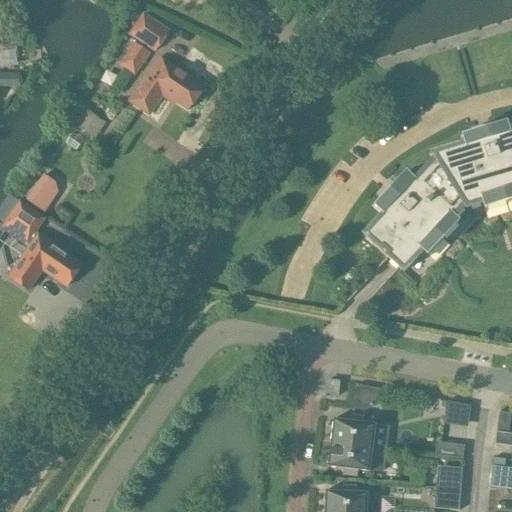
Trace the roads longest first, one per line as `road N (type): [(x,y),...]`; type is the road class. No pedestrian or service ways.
road 1 (tertiary): [(0,498),(335,0)]
road 2 (residential): [(98,511),(202,346),(220,333),(244,332),(313,346)]
road 3 (residential): [(297,289),(330,217),(375,160),(431,122),(511,97)]
road 4 (residential): [(313,346),(511,383)]
road 5 (residential): [(291,511),(313,346)]
